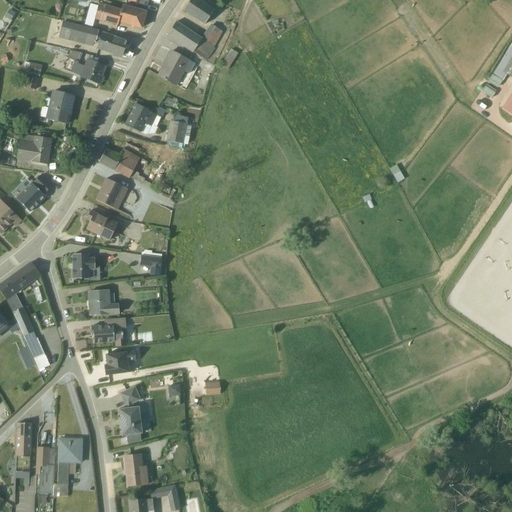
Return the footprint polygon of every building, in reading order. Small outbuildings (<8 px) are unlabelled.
[(135,0),(134,7),(145,10),(147,0),(135,0)] [(197,0),(189,0),(182,11),(203,25),(213,11),(197,0)] [(88,4),(82,25),(91,27),(93,20),(97,6),(88,4)] [(120,10),(98,4),(97,6),(93,20),(116,27),(118,23),(120,10)] [(145,13),(121,6),(120,10),(118,23),(140,29),(145,13)] [(96,50),(120,57),(125,43),(97,33),(98,31),(62,22),(57,39),(92,48),(95,49),(96,50)] [(175,23),(166,36),(192,53),(206,61),(214,49),(213,48),(221,33),(210,25),(199,39),(175,23)] [(511,42),(486,83),(496,89),(501,82),(502,82),(506,75),(511,79),(511,42)] [(67,58),(78,63),(81,55),(69,52),(67,58)] [(189,62),(170,52),(157,77),(176,86),(189,62)] [(228,69),(234,60),(228,55),(221,64),(228,69)] [(81,71),(79,77),(97,84),(98,83),(99,83),(102,78),(100,77),(104,68),(86,60),(83,66),(81,66),(79,71),(81,71)] [(37,79),(26,77),(23,88),(34,91),(37,79)] [(511,90),(500,109),(511,117),(511,90)] [(51,92),(44,119),(67,124),(73,97),(51,92)] [(174,103),(166,98),(163,104),(171,108),(174,103)] [(124,125),(143,135),(147,134),(153,134),(156,128),(151,126),(156,115),(161,118),(164,112),(157,108),(153,114),(135,105),(124,125)] [(166,142),(165,147),(181,149),(181,147),(183,147),(185,137),(184,137),(186,119),(174,116),(173,123),(168,122),(165,142),(166,142)] [(18,142),(16,160),(15,168),(45,172),(50,141),(53,137),(41,135),(40,139),(21,136),(20,142),(18,142)] [(119,157),(105,150),(98,163),(128,179),(129,178),(147,189),(148,187),(149,188),(150,185),(143,181),(143,180),(137,176),(138,175),(132,172),(134,168),(136,168),(137,166),(136,165),(139,159),(123,150),(119,157)] [(148,164),(141,160),(138,165),(145,170),(148,164)] [(164,170),(153,164),(145,180),(152,184),(151,186),(157,188),(159,184),(157,183),(164,170)] [(390,168),(396,183),(404,180),(397,165),(390,168)] [(15,200),(28,213),(44,197),(42,195),(43,194),(43,195),(50,188),(38,177),(15,200)] [(127,190),(105,180),(95,201),(116,211),(127,190)] [(0,234),(11,224),(14,227),(20,221),(0,201),(0,234)] [(116,225),(89,212),(85,220),(89,222),(85,230),(108,241),(116,225)] [(72,255),(72,280),(88,279),(88,282),(100,281),(99,268),(93,268),(93,259),(88,259),(88,255),(72,255)] [(161,259),(140,256),(139,267),(149,269),(148,276),(158,277),(161,259)] [(30,263),(0,284),(0,293),(6,302),(38,371),(49,367),(36,339),(22,309),(21,309),(14,295),(39,276),(30,263)] [(108,291),(87,293),(89,316),(118,314),(117,305),(113,305),(113,295),(108,295),(108,291)] [(42,293),(36,295),(38,303),(45,301),(42,293)] [(39,325),(48,321),(45,314),(36,317),(39,325)] [(0,334),(9,328),(0,316),(0,334)] [(90,328),(90,336),(92,336),(93,344),(112,342),(112,341),(114,341),(114,348),(125,347),(124,340),(124,332),(120,332),(120,330),(112,331),(111,327),(103,328),(103,326),(90,328)] [(103,366),(104,376),(128,373),(127,364),(135,363),(133,352),(104,356),(105,366),(103,366)] [(168,385),(168,395),(180,394),(180,385),(168,385)] [(131,404),(137,402),(140,401),(134,388),(119,394),(122,402),(124,407),(125,410),(118,410),(119,419),(118,419),(119,428),(120,428),(121,436),(126,436),(127,443),(140,442),(139,434),(141,434),(140,426),(141,424),(140,416),(139,415),(138,407),(131,408),(131,404)] [(28,470),(30,424),(16,424),(15,457),(14,469),(28,470)] [(80,463),(81,441),(58,440),(56,485),(52,485),(52,497),(66,497),(67,479),(74,480),(74,463),(80,463)] [(34,475),(38,476),(37,496),(37,505),(44,506),(45,497),(52,497),(54,461),(48,460),(48,448),(35,448),(34,475)] [(140,455),(123,457),(127,487),(147,484),(145,467),(141,467),(140,455)] [(174,487),(149,492),(150,500),(167,497),(169,511),(171,511),(179,511),(174,487)] [(128,502),(129,511),(146,511),(145,500),(128,502)]
